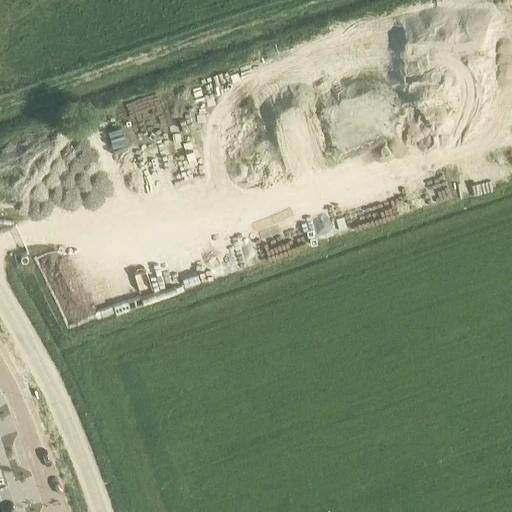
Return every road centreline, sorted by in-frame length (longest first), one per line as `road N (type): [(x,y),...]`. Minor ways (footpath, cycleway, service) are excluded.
road 1 (residential): [(363,281),(258,0)]
road 2 (unclassified): [(99,511),(73,435),(0,299)]
road 3 (residential): [(410,407),(204,511)]
road 4 (residential): [(158,372),(363,281)]
road 5 (residential): [(363,281),(511,215)]
road 6 (residential): [(0,376),(54,511)]
road 7 (residential): [(410,407),(363,281)]
